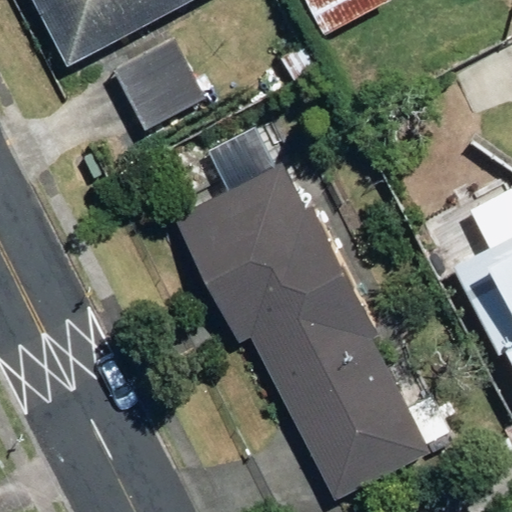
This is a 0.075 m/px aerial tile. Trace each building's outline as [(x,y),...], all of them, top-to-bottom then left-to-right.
[(30,0),(66,66),(189,0),(30,0)] [(385,0),(300,0),(319,36),(385,0)] [(174,38),(111,69),(142,128),(204,96),(174,38)] [(304,208),(280,163),(173,220),(238,342),(248,337),(334,499),(429,449),(370,338),(378,334),(309,205),(304,208)] [(511,233),(449,267),(496,355),(502,352),(511,369),(511,233)]
